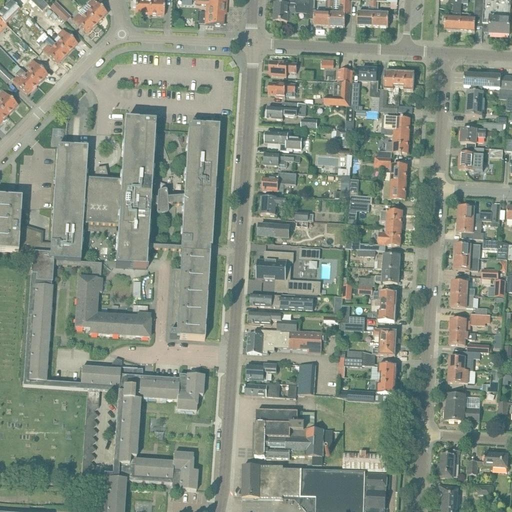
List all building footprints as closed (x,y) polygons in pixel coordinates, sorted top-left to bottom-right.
[(10,0),(2,9),(0,10),(0,20),(2,22),(4,24),(20,8),(20,7),(12,0),(10,0)] [(12,0),(20,7),(26,0),(31,0),(41,9),(46,4),(41,0),(12,0)] [(87,14),(97,24),(107,14),(93,0),(87,5),(91,9),(87,14)] [(135,15),(149,16),(150,2),(143,1),(143,0),(132,0),(132,8),(135,8),(135,15)] [(157,0),(157,2),(150,2),(149,16),(164,16),(164,0),(157,0)] [(195,0),(196,6),(205,6),(205,7),(205,13),(204,25),(222,26),(223,15),(226,15),(226,9),(226,7),(226,0),(195,0)] [(309,6),(309,0),(287,0),(287,4),(275,4),(274,22),(275,22),(275,25),(281,25),(281,23),(287,23),(288,13),(295,14),(296,5),(309,6)] [(374,0),(374,2),(373,28),(388,28),(389,15),(378,14),(378,3),(382,3),(382,0),(374,0)] [(460,32),(461,15),(461,0),(446,0),(446,5),(451,5),(450,18),(445,18),(445,31),(460,32)] [(476,18),(483,18),(484,0),(477,0),(476,18)] [(484,0),(483,18),(483,25),(490,25),(490,34),(509,35),(510,26),(511,2),(484,0)] [(321,30),(321,28),(330,28),(331,2),(326,2),(326,8),(326,14),(315,14),(314,14),(314,27),(316,27),(316,30),(321,30)] [(334,2),(331,2),(330,28),(345,28),(346,15),(352,16),(352,3),(340,2),(339,11),(334,10),(334,2)] [(357,27),(373,28),(374,2),(370,2),(369,14),(358,14),(357,27)] [(56,3),(50,9),(65,23),(70,18),(56,3)] [(97,24),(87,14),(82,19),(78,16),(72,21),(87,35),(97,24)] [(461,15),(460,32),(475,33),(475,23),(476,20),(471,20),(471,15),(468,15),(461,15)] [(62,40),(57,45),(67,55),(77,45),(63,31),(58,36),(62,40)] [(44,43),(39,48),(43,52),(47,55),(50,58),(57,65),(61,60),(64,62),(69,57),(67,55),(57,45),(56,46),(48,38),(44,43)] [(27,75),(37,85),(47,75),(33,61),(28,67),(32,71),(27,75)] [(287,74),(297,74),(297,65),(271,63),(270,77),(280,78),(287,78),(287,74)] [(0,67),(0,78),(7,85),(12,79),(0,67)] [(27,96),(37,85),(27,75),(21,69),(16,75),(18,77),(13,82),(27,96)] [(372,113),(378,113),(379,92),(378,92),(379,83),(376,83),(377,71),(361,70),(360,82),(371,82),(370,98),(372,99),(372,113)] [(350,84),(350,82),(351,72),(339,71),(338,83),(342,84),(350,84)] [(380,92),(379,92),(378,113),(379,113),(392,114),(393,106),(387,106),(387,91),(393,91),(393,93),(399,93),(399,88),(400,74),(385,73),(385,83),(384,91),(380,91),(380,92)] [(414,74),(400,74),(399,88),(404,89),(404,92),(414,92),(414,74)] [(470,88),(470,93),(484,94),(484,89),(499,90),(499,101),(507,101),(511,101),(511,78),(465,75),(464,88),(470,88)] [(286,86),(286,84),(277,84),(277,85),(269,85),(269,97),(276,97),(276,99),(285,99),(286,93),(295,94),(295,86),(286,86)] [(342,84),(341,99),(350,99),(351,84),(350,84),(342,84)] [(355,108),(355,112),(363,112),(363,108),(359,108),(360,85),(353,85),(351,107),(355,108)] [(0,108),(7,116),(17,106),(3,92),(0,95),(0,108)] [(466,117),(466,118),(475,118),(482,119),(482,118),(483,106),(483,94),(484,94),(470,93),(467,93),(468,93),(466,117)] [(350,99),(341,99),(324,98),(324,106),(348,107),(350,107),(350,99)] [(283,117),(297,118),(298,105),(283,104),(282,109),(268,108),(268,113),(266,113),(266,118),(267,119),(267,120),(283,121),(283,117)] [(386,121),(385,136),(393,137),(409,137),(410,121),(404,121),(396,120),(388,120),(386,119),(386,121)] [(317,129),(317,122),(302,121),(301,128),(317,129)] [(121,183),(118,228),(115,268),(146,270),(150,208),(157,207),(157,212),(157,213),(159,214),(166,213),(167,213),(167,212),(168,211),(168,210),(168,207),(183,205),(180,254),(181,254),(180,271),(174,270),(169,339),(204,341),(205,330),(202,330),(202,324),(205,324),(206,314),(203,314),(203,308),(206,309),(207,296),(204,296),(204,290),(208,290),(208,280),(205,280),(205,274),(209,275),(209,263),(206,263),(206,258),(210,258),(210,249),(211,249),(215,194),(214,194),(207,192),(208,184),(215,182),(216,182),(219,128),(188,126),(188,133),(184,198),(167,199),(167,194),(166,193),(166,192),(165,192),(164,192),(159,193),(158,194),(157,195),(157,200),(151,200),(155,124),(124,122),(121,183)] [(66,137),(66,128),(53,128),(53,137),(66,137)] [(473,132),(473,129),(468,129),(468,131),(461,131),(460,145),(476,146),(476,139),(485,140),(486,132),(473,132)] [(351,130),(347,130),(336,130),(336,132),(332,132),(331,142),(338,142),(338,146),(340,146),(340,148),(351,148),(351,130)] [(266,133),(266,136),(264,135),(264,140),(266,140),(265,145),(286,147),(286,151),(300,152),(301,152),(302,140),(288,138),(288,135),(266,133)] [(409,137),(393,137),(392,143),(394,143),(394,144),(387,144),(386,153),(378,153),(378,159),(391,160),(392,153),(394,154),(400,155),(400,156),(402,156),(402,155),(408,155),(409,137)] [(83,226),(118,228),(121,183),(105,182),(105,180),(105,179),(104,178),(103,178),(103,177),(96,178),(95,178),(95,181),(85,180),(87,150),(56,148),(50,244),(34,243),(34,240),(35,240),(36,239),(37,238),(37,235),(37,234),(37,233),(36,233),(36,232),(30,231),(29,231),(28,232),(27,233),(27,234),(19,233),(22,200),(0,198),(0,252),(24,254),(24,260),(31,262),(31,265),(53,266),(92,268),(92,279),(100,280),(101,264),(80,263),(83,226)] [(484,172),(485,150),(476,150),(476,156),(467,156),(460,155),(459,171),(484,172)] [(490,151),(490,159),(492,159),(502,160),(503,152),(490,151)] [(265,155),(264,166),(274,167),(279,168),(279,169),(285,169),(287,168),(287,163),(300,164),(300,157),(279,156),(270,155),(265,155)] [(391,160),(378,159),(375,159),(374,169),(391,170),(391,160)] [(390,183),(406,184),(407,167),(397,167),(393,166),(393,172),(391,171),(390,183)] [(287,175),(279,174),(279,178),(272,177),(272,180),(263,180),(262,192),(272,193),(284,193),(284,186),(286,186),(296,186),(297,176),(287,175)] [(406,184),(390,183),(389,190),(392,190),(391,201),(405,201),(406,184)] [(350,204),(354,204),(370,205),(372,205),(373,198),(350,197),(350,204)] [(286,201),(272,199),(262,198),(260,216),(277,217),(278,207),(286,208),(286,201)] [(350,204),(348,215),(357,216),(357,213),(369,214),(370,205),(354,204),(350,204)] [(458,221),(482,222),(491,223),(500,223),(500,216),(501,206),(493,205),(492,214),(479,213),(479,216),(474,215),(475,209),(459,208),(458,221)] [(381,212),(381,222),(386,222),(385,229),(401,230),(402,213),(392,213),(381,212)] [(309,215),(309,214),(296,213),(295,222),(308,223),(313,223),(313,215),(309,215)] [(473,235),(472,240),(484,241),(484,235),(481,235),(482,222),(458,221),(457,234),(473,235)] [(327,225),(327,235),(345,236),(346,226),(327,225)] [(290,229),(261,226),(260,226),(259,237),(269,238),(289,240),(290,229)] [(400,247),(401,230),(385,229),(385,236),(382,236),(381,246),(386,247),(400,247)] [(335,247),(335,236),(325,236),(325,247),(335,247)] [(486,241),(485,250),(497,251),(497,253),(508,254),(508,246),(498,242),(487,242),(486,241)] [(455,246),(454,258),(479,260),(479,248),(480,247),(475,247),(471,247),(472,247),(465,246),(455,246)] [(300,250),(300,258),(319,259),(320,251),(300,250)] [(257,271),(256,280),(276,282),(286,282),(287,264),(291,264),(293,264),(294,254),(265,253),(264,262),(257,262),(257,267),(257,271)] [(378,269),(399,271),(399,257),(376,256),(376,262),(378,262),(378,269)] [(478,273),(479,260),(454,258),(454,271),(478,273)] [(53,266),(31,265),(30,286),(51,288),(52,283),(53,266)] [(398,285),(399,271),(378,269),(377,270),(383,271),(383,277),(375,277),(372,277),(372,280),(359,279),(358,287),(374,288),(375,283),(398,285)] [(498,280),(500,280),(500,272),(498,272),(498,271),(482,271),(482,280),(498,280)] [(102,280),(101,280),(100,280),(92,279),(78,279),(75,330),(90,330),(90,335),(149,339),(151,315),(147,315),(148,307),(133,306),(132,317),(97,315),(98,294),(101,294),(102,280)] [(288,294),(317,296),(318,283),(290,282),(289,282),(288,294)] [(451,296),(474,297),(474,291),(468,290),(469,284),(452,283),(451,296)] [(52,288),(51,288),(30,286),(23,387),(88,391),(86,420),(94,413),(99,409),(100,392),(104,393),(118,394),(112,476),(126,478),(126,482),(171,486),(171,490),(179,490),(179,491),(196,492),(197,472),(192,472),(193,456),(173,455),(173,464),(136,461),(140,399),(177,402),(176,411),(196,413),(197,397),(203,397),(204,377),(187,376),(187,377),(179,376),(179,380),(135,377),(136,370),(137,370),(135,370),(117,368),(117,369),(117,371),(105,370),(82,369),(80,385),(46,383),(52,288)] [(359,288),(358,295),(372,296),(373,289),(359,288)] [(381,308),(396,309),(397,294),(379,293),(374,293),(373,302),(381,303),(381,308)] [(313,311),(313,299),(251,295),(250,307),(272,308),(272,304),(281,304),(281,309),(313,311)] [(473,310),(474,297),(451,296),(450,309),(460,309),(473,310)] [(396,309),(381,308),(381,313),(378,313),(377,322),(395,323),(396,309)] [(282,315),(260,313),(250,313),(249,325),(271,326),(272,322),(278,322),(277,332),(297,333),(298,323),(282,322),(282,315)] [(488,317),(476,316),(471,316),(470,323),(467,323),(467,322),(461,321),(451,321),(450,334),(470,335),(471,327),(485,328),(485,325),(490,325),(490,317),(488,317)] [(324,326),(338,326),(339,318),(324,317),(324,326)] [(275,349),(308,352),(308,354),(320,355),(321,342),(327,343),(327,336),(321,336),(321,335),(310,334),(254,331),(254,336),(248,335),(247,355),(257,355),(262,356),(262,355),(268,356),(268,353),(274,353),(275,349)] [(380,338),(379,344),(396,345),(397,333),(380,331),(380,332),(374,332),(373,338),(380,338)] [(470,335),(450,334),(449,346),(459,347),(465,347),(466,341),(475,342),(476,335),(470,335)] [(396,345),(379,344),(379,350),(373,350),(372,355),(379,356),(378,356),(395,357),(396,345)] [(467,353),(469,353),(480,354),(489,355),(490,347),(468,346),(467,353)] [(480,354),(469,353),(468,360),(466,360),(466,359),(460,359),(450,358),(449,371),(473,372),(473,366),(471,366),(471,360),(479,361),(480,354)] [(345,360),(339,359),(339,363),(340,363),(339,371),(344,371),(344,368),(362,369),(363,360),(345,360)] [(299,365),(298,382),(297,387),(298,387),(297,396),(314,397),(316,367),(299,365)] [(257,382),(267,382),(268,374),(272,374),(277,375),(277,366),(264,366),(264,368),(247,367),(247,381),(257,382)] [(380,376),(380,381),(396,382),(397,367),(378,366),(378,375),(380,376)] [(473,372),(449,371),(448,384),(468,385),(469,373),(473,373),(473,372)] [(396,382),(380,381),(380,386),(377,386),(376,395),(395,396),(396,382)] [(280,386),(277,386),(267,385),(267,387),(245,385),(245,397),(255,397),(279,399),(280,386)] [(297,387),(289,387),(288,400),(296,401),(297,387)] [(348,401),(348,403),(372,405),(373,394),(349,393),(349,394),(348,401)] [(465,398),(458,398),(448,397),(447,422),(463,423),(463,422),(479,423),(480,411),(479,411),(480,400),(465,399),(465,398)] [(506,416),(507,409),(509,409),(509,407),(511,406),(511,404),(508,405),(508,404),(500,403),(499,416),(506,416)] [(325,438),(332,438),(336,438),(337,434),(332,434),(332,432),(325,431),(325,432),(323,432),(323,431),(313,431),(314,414),(257,412),(256,436),(325,438)] [(98,417),(94,413),(86,420),(85,428),(93,421),(98,417)] [(97,426),(93,421),(85,428),(85,437),(93,429),(97,426)] [(84,445),(92,438),(97,434),(93,429),(85,437),(84,445)] [(321,466),(322,458),(323,458),(323,450),(324,450),(324,451),(331,451),(332,438),(325,438),(256,436),(255,459),(289,460),(289,457),(312,457),(312,466),(321,466)] [(96,442),(92,438),(84,445),(83,454),(92,446),(96,442)] [(83,462),(91,455),(96,451),(92,446),(83,454),(83,462)] [(452,480),(454,465),(457,465),(458,452),(450,451),(450,456),(442,456),(441,472),(439,471),(438,477),(440,477),(440,479),(447,480),(447,484),(453,485),(454,480),(452,480)] [(387,473),(388,454),(343,453),(342,472),(387,473)] [(95,459),(91,455),(83,462),(82,471),(91,463),(95,459)] [(507,470),(507,466),(508,456),(485,455),(484,464),(477,464),(477,463),(468,463),(467,475),(477,476),(478,468),(485,468),(485,470),(492,471),(492,469),(507,470)] [(82,479),(90,472),(94,468),(91,463),(82,471),(82,479)] [(385,511),(387,476),(365,475),(365,474),(284,472),(284,469),(261,469),(261,468),(243,468),(242,500),(252,500),(283,501),(283,498),(301,498),(300,505),(306,511),(385,511)] [(94,476),(90,472),(82,479),(81,488),(89,480),(94,476)] [(123,511),(126,482),(126,478),(112,476),(104,476),(101,511),(123,511)] [(89,480),(81,488),(81,490),(93,490),(93,485),(89,480)] [(443,495),(443,511),(456,511),(458,488),(450,488),(440,487),(439,497),(440,497),(440,495),(443,495)] [(491,498),(491,490),(478,489),(477,497),(491,498)]
